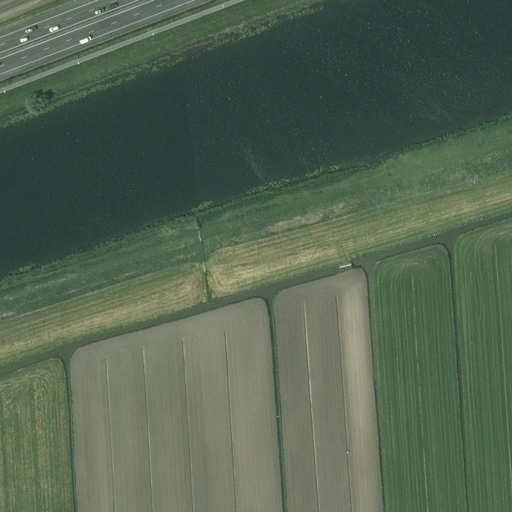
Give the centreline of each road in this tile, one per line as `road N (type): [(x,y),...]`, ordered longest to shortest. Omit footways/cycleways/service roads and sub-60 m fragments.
road 1 (motorway): [(0,66),(172,0)]
road 2 (motorway): [(118,0),(0,44)]
